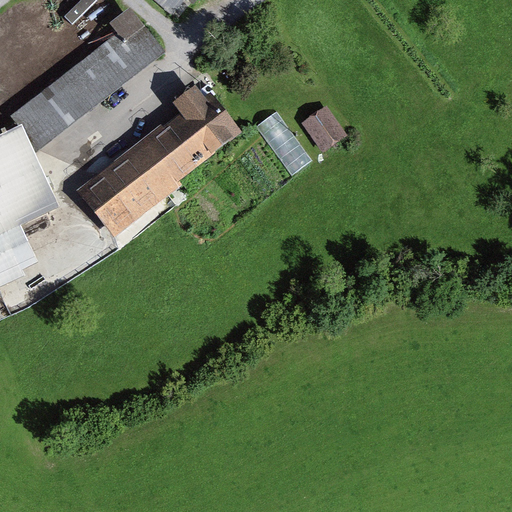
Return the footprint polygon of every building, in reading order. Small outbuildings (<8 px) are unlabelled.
[(200,0),(126,0),(170,36),(200,0)] [(37,169),(161,71),(133,36),(9,135),(37,169)] [(69,208),(109,258),(239,155),(199,105),(69,208)] [(344,154),(321,122),(293,141),(316,174),(344,154)] [(50,228),(15,150),(0,156),(0,302),(36,285),(16,243),(50,228)]
